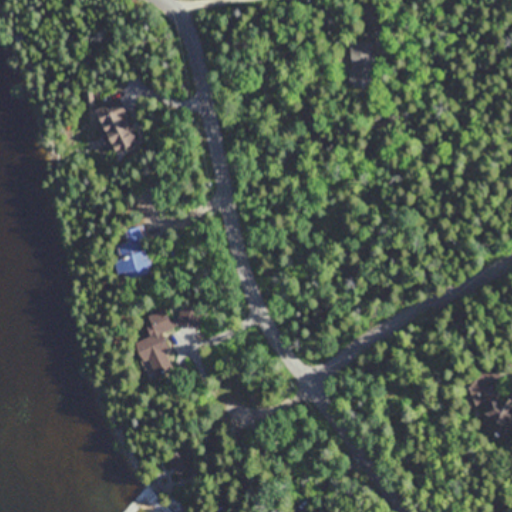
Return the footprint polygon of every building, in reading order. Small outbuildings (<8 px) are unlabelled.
[(351,42),(351,83),(373,83),(373,42),(351,42)] [(92,107),(104,152),(133,144),(121,99),(92,107)] [(149,273),(139,226),(122,230),(125,241),(113,244),(117,259),(111,261),(116,280),(149,273)] [(158,316),(144,319),(148,337),(136,340),(143,370),(169,364),(158,316)] [(462,395),(506,434),(511,427),(511,404),(496,391),(508,378),(490,362),(462,395)] [(199,461),(186,440),(164,454),(177,475),(199,461)]
